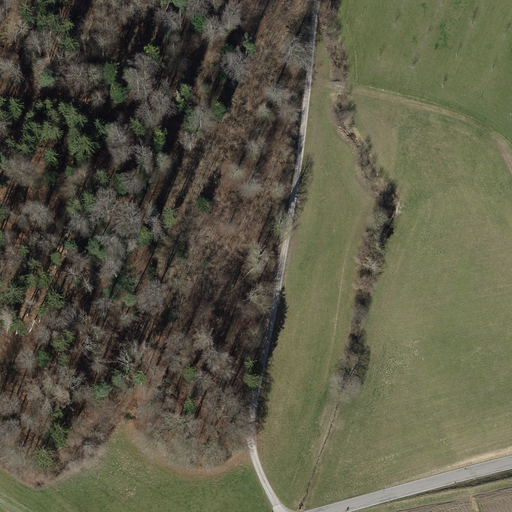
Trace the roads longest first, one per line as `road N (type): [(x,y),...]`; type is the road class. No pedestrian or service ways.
road 1 (track): [(282,511),(257,466),(252,421),(324,0)]
road 2 (track): [(511,168),(481,125),(309,80)]
road 3 (tertiary): [(511,462),(326,511)]
